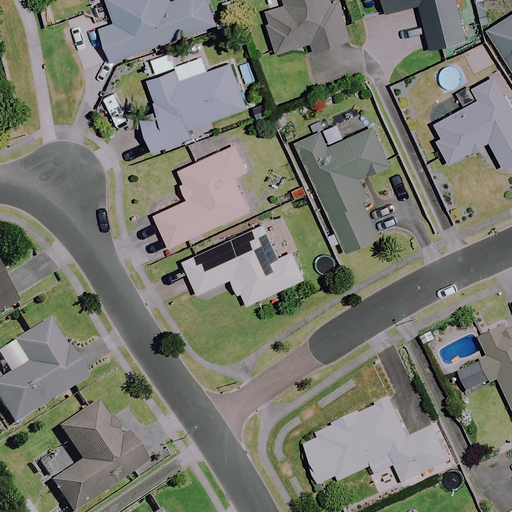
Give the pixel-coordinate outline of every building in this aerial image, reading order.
[(108,0),(118,25),(103,31),(115,63),(216,25),(206,0),(191,0),(175,6),(172,0),(108,0)] [(334,10),(331,0),(282,0),(284,5),(267,9),(277,53),(312,44),(314,51),(349,42),(341,8),(334,10)] [(465,42),(456,0),(384,0),(387,13),(420,6),(428,49),(465,42)] [(511,15),(487,31),(511,69),(511,15)] [(248,108),(232,63),(179,82),(175,72),(149,82),(160,112),(142,118),(154,151),(191,137),(188,130),(248,108)] [(511,164),(511,103),(497,76),(471,90),(477,102),(450,116),(443,102),(428,110),(442,136),(437,139),(450,163),(490,142),(504,168),(511,164)] [(388,166),(365,114),(298,144),(347,253),(387,235),(370,198),(362,178),(388,166)] [(249,170),(237,145),(179,171),(192,199),(156,215),(171,247),(250,210),(235,177),(249,170)] [(279,258),(265,225),(184,261),(199,294),(234,278),(246,306),(305,279),(293,252),(279,258)] [(0,314),(19,303),(0,271),(0,314)] [(86,380),(50,321),(0,352),(0,358),(9,374),(0,380),(0,401),(14,424),(86,380)] [(511,327),(482,340),(489,357),(484,359),(494,382),(501,379),(511,404),(511,327)] [(322,487),(326,485),(339,478),(341,481),(393,457),(406,484),(452,462),(435,426),(410,437),(392,399),(318,433),(321,438),(307,445),(316,465),(312,466),(322,487)] [(121,437),(99,404),(60,429),(83,463),(52,484),(70,511),(74,511),(146,464),(126,434),(121,437)] [(34,511),(26,501),(16,508),(18,511),(34,511)]
